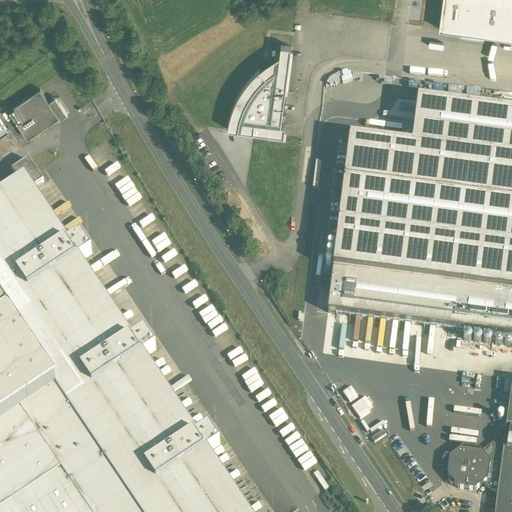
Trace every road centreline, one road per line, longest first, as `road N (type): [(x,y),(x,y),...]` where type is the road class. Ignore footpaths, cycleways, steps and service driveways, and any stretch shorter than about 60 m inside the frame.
road 1 (unclassified): [(398,511),(182,192),(78,0)]
road 2 (unknown): [(397,37),(321,31),(316,119)]
road 3 (unknown): [(279,264),(296,277),(395,289)]
